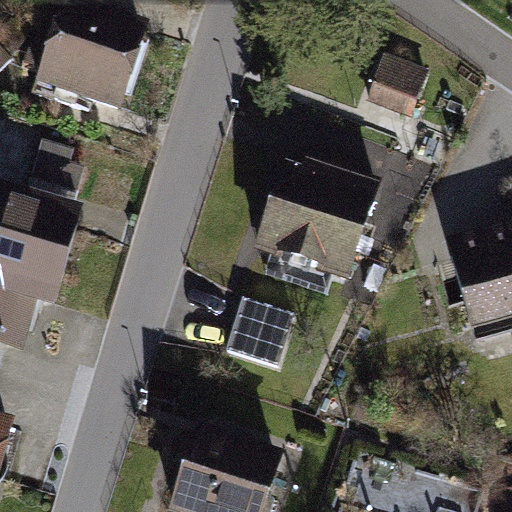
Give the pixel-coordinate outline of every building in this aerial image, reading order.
[(60,3),(33,83),(129,115),(155,34),(60,3)] [(387,58),(369,102),(412,119),(430,75),(387,58)] [(31,190),(81,199),(90,148),(40,139),(31,190)] [(295,168),(262,257),(357,291),(390,203),(295,168)] [(0,350),(26,358),(40,312),(60,318),(88,223),(0,197),(0,350)] [(461,304),(471,339),(511,328),(511,225),(445,244),(461,304)] [(245,307),(229,356),(281,373),(297,324),(245,307)] [(0,507),(22,433),(0,426),(0,507)] [(205,437),(180,511),(276,511),(291,465),(205,437)]
